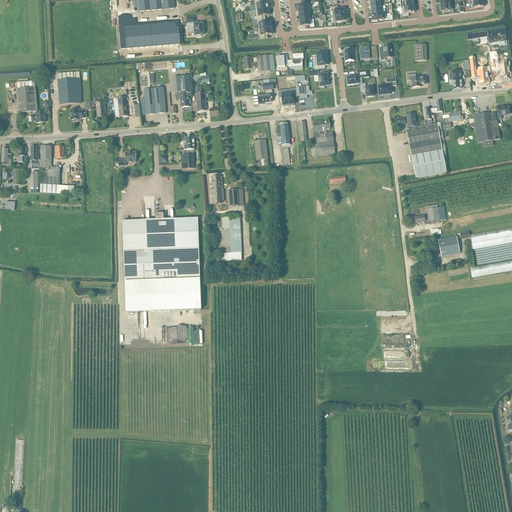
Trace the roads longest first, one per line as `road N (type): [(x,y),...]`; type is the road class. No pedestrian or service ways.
road 1 (unclassified): [(0,138),(235,122)]
road 2 (unknown): [(386,105),(411,300)]
road 3 (unclassified): [(341,110),(511,90)]
road 4 (residential): [(235,122),(216,0)]
